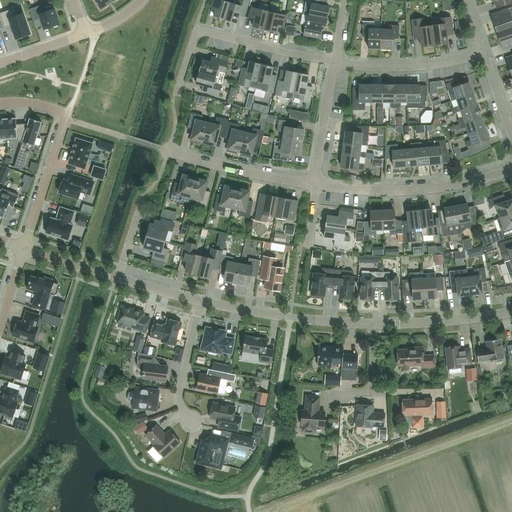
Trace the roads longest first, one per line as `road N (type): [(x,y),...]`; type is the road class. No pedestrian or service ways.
road 1 (residential): [(175,95),(197,29),(333,62)]
road 2 (residential): [(315,184),(421,189),(511,170)]
road 3 (residential): [(0,103),(67,114),(30,229)]
road 4 (residential): [(374,324),(200,301)]
road 5 (residential): [(333,62),(419,65),(481,52)]
road 6 (residential): [(315,184),(170,152)]
road 7 (residential): [(374,324),(511,312)]
road 8 (residential): [(190,422),(178,400),(200,301)]
road 9 (residential): [(315,184),(333,62)]
